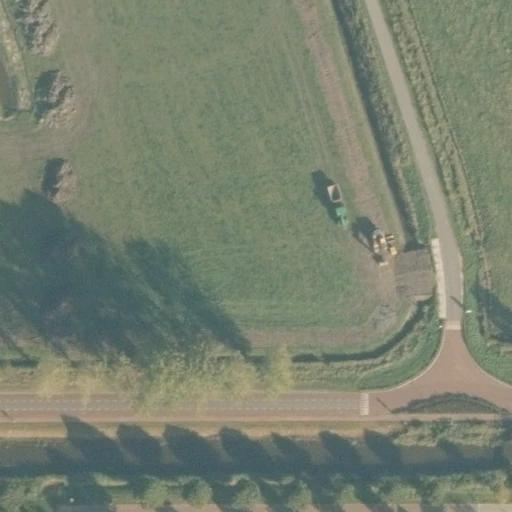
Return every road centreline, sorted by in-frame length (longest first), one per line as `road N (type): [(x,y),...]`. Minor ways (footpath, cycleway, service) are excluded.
road 1 (secondary): [(0,408),(400,405),(452,388)]
road 2 (unclassified): [(452,388),(453,300),(441,232),(368,0)]
